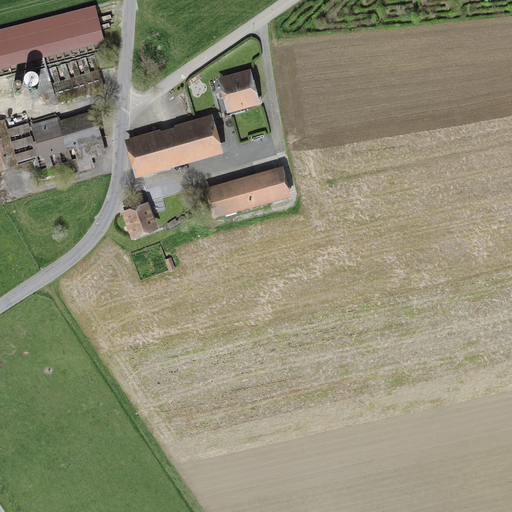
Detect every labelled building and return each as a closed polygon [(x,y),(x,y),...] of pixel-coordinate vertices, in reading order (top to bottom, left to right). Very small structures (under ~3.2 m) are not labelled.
[(0,69),(105,44),(95,7),(0,30),(0,69)] [(49,73),(39,76),(42,89),(37,90),(39,96),(42,96),(43,102),(45,101),(46,104),(53,106),(104,90),(99,70),(52,83),(49,73)] [(260,106),(251,70),(218,79),(227,115),(260,106)] [(28,91),(32,92),(36,90),(38,87),(39,84),(38,80),(35,77),(31,77),(27,78),(25,81),(24,85),(25,88),(28,91)] [(15,91),(18,92),(21,91),(22,88),(21,85),(18,84),(15,85),(14,88),(15,91)] [(95,168),(92,159),(107,155),(94,112),(60,121),(59,117),(31,125),(41,159),(64,153),(67,164),(70,175),(95,168)] [(224,155),(213,116),(174,127),(174,129),(161,133),(160,131),(124,141),(135,180),(224,155)] [(0,171),(19,166),(18,163),(8,130),(5,120),(0,121),(0,171)] [(41,171),(67,164),(64,153),(41,159),(31,125),(29,126),(28,124),(8,130),(18,163),(32,159),(35,169),(40,167),(41,171)] [(213,220),(292,199),(283,168),(204,190),(213,220)] [(148,204),(121,214),(132,242),(158,233),(148,204)] [(179,225),(175,219),(167,225),(171,230),(179,225)]
